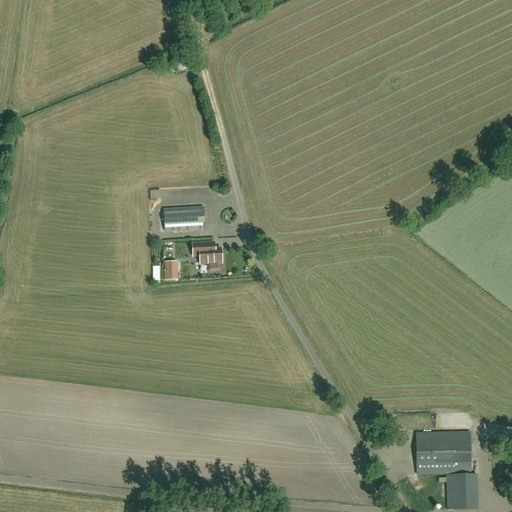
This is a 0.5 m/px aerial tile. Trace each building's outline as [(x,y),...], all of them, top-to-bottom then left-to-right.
[(165,232),(205,230),(204,208),(164,210),(165,232)] [(215,249),(215,243),(193,244),(193,257),(200,256),(200,265),(208,264),(209,270),(210,272),(218,271),(220,270),(220,264),(222,264),(221,249),(215,249)] [(167,281),(177,280),(177,271),(166,272),(167,281)] [(417,474),(470,473),(469,433),(416,434),(417,474)] [(477,476),(446,477),(449,510),(478,510),(477,476)]
